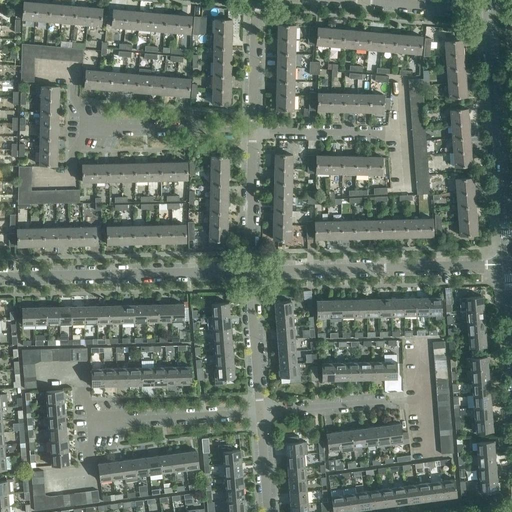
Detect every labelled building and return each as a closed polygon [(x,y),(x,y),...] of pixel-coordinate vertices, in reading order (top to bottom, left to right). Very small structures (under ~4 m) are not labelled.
[(23,19),(37,20),(38,3),(25,1),(24,1),(22,19),(23,19)] [(37,20),(50,21),(51,4),(38,3),(37,20)] [(50,21),(63,22),(64,5),(51,4),(50,21)] [(63,22),(75,23),(77,6),(64,5),(63,22)] [(75,23),(88,24),(90,7),(77,6),(75,23)] [(90,7),(88,24),(100,25),(100,26),(101,26),(102,8),(101,8),(90,7)] [(113,26),(125,28),(126,10),(114,9),(113,9),(112,27),(113,27),(113,26)] [(125,28),(137,29),(139,11),(126,10),(125,28)] [(137,29),(150,30),(152,13),(139,11),(137,29)] [(150,30),(163,31),(164,14),(152,13),(150,30)] [(163,31),(176,32),(177,15),(164,14),(163,31)] [(177,15),(176,32),(189,33),(190,34),(192,16),(191,16),(177,15)] [(214,20),(214,35),(231,35),(232,20),(214,19),(214,20)] [(278,25),(278,39),(295,39),(296,25),(278,25)] [(317,44),(329,45),(331,28),(319,27),(318,27),(316,45),(317,45),(317,44)] [(329,45),(342,47),(343,29),(331,28),(329,45)] [(342,47),(355,48),(356,30),(343,29),(342,47)] [(355,48),(368,49),(369,32),(356,30),(355,48)] [(368,49),(380,50),(382,33),(369,32),(368,49)] [(380,50),(393,51),(395,34),(382,33),(380,50)] [(393,51),(406,52),(407,35),(395,34),(393,51)] [(214,35),(214,48),(231,49),(231,35),(214,35)] [(407,35),(406,52),(420,53),(420,54),(422,36),(421,36),(407,35)] [(278,39),(277,53),(295,53),(295,39),(278,39)] [(445,41),(446,55),(463,54),(462,40),(445,41)] [(22,43),(21,63),(35,64),(35,58),(22,43)] [(42,45),(22,43),(35,58),(41,58),(42,45)] [(214,48),(213,62),(231,63),(231,49),(214,48)] [(277,53),(277,67),(295,67),(295,53),(277,53)] [(446,55),(447,69),(465,68),(463,54),(446,55)] [(213,62),(213,76),(230,77),(231,63),(213,62)] [(277,67),(277,81),(294,81),(295,67),(277,67)] [(447,69),(448,83),(466,82),(465,68),(447,69)] [(85,87),(97,88),(99,71),(87,70),(86,70),(84,87),(85,87)] [(97,88),(110,89),(112,72),(99,71),(97,88)] [(110,89),(123,90),(124,73),(112,72),(110,89)] [(123,90),(136,91),(137,74),(124,73),(123,90)] [(136,91),(149,93),(150,75),(137,74),(136,91)] [(149,93),(161,94),(163,76),(150,75),(149,93)] [(161,94),(174,95),(176,78),(163,76),(161,94)] [(213,76),(213,90),(230,90),(230,77),(213,76)] [(176,78),(174,95),(188,96),(189,96),(190,79),(189,78),(189,79),(176,78)] [(408,79),(409,87),(421,86),(420,78),(408,79)] [(277,81),(276,95),(294,96),(294,81),(277,81)] [(466,82),(448,83),(449,98),(467,96),(466,82)] [(41,87),(41,100),(58,101),(59,87),(59,86),(41,86),(41,87)] [(230,90),(213,90),(212,103),(212,104),(230,104),(230,103),(230,90)] [(318,110),(332,111),(332,93),(319,93),(318,93),(317,111),(318,111),(318,110)] [(332,111),(345,111),(345,94),(332,93),(332,111)] [(345,111),(357,111),(358,94),(345,94),(345,111)] [(357,111),(370,111),(371,94),(358,94),(357,111)] [(371,94),(370,111),(382,112),(383,112),(383,94),(371,94)] [(294,96),(276,95),(276,109),(294,110),(294,96)] [(41,100),(41,113),(58,114),(58,101),(41,100)] [(450,110),(451,124),(469,123),(468,109),(450,110)] [(41,113),(40,126),(58,127),(58,114),(41,113)] [(451,124),(452,138),(470,137),(469,123),(451,124)] [(40,126),(40,139),(57,139),(58,127),(40,126)] [(452,138),(453,152),(471,151),(470,137),(452,138)] [(40,139),(40,152),(57,152),(57,139),(40,139)] [(471,151),(453,152),(454,166),(472,165),(471,151)] [(57,152),(40,152),(40,164),(39,164),(57,165),(57,164),(57,152)] [(211,156),(211,170),(228,170),(229,156),(215,156),(216,152),(211,152),(211,156)] [(275,154),(275,168),(292,169),(293,155),(275,154)] [(317,173),(331,173),(331,156),(317,155),(316,155),(316,173),(317,173)] [(331,173),(343,173),(344,156),(331,156),(331,173)] [(343,173),(356,173),(357,156),(344,156),(343,173)] [(356,173),(369,174),(369,156),(357,156),(356,173)] [(369,156),(369,174),(381,174),(382,174),(382,156),(381,156),(381,157),(369,156)] [(160,162),(147,163),(147,180),(160,180),(160,162)] [(172,162),(160,162),(160,180),(173,179),(172,162)] [(186,162),(172,162),(173,179),(187,179),(187,162),(186,162)] [(121,163),(108,164),(109,181),(121,181),(121,163)] [(134,163),(121,163),(121,181),(134,180),(134,163)] [(147,163),(134,163),(134,180),(147,180),(147,163)] [(96,181),(95,164),(83,164),(82,164),(83,182),(84,182),(96,181)] [(108,164),(95,164),(96,181),(109,181),(108,164)] [(275,168),(274,182),(292,183),(292,169),(275,168)] [(211,170),(210,184),(228,184),(228,170),(211,170)] [(455,179),(456,193),(474,191),(473,177),(455,179)] [(274,182),(274,197),(292,197),(292,183),(274,182)] [(18,184),(18,204),(31,190),(32,184),(18,184)] [(210,184),(210,198),(228,199),(228,184),(210,184)] [(31,190),(18,204),(38,203),(37,190),(31,190)] [(456,193),(458,207),(475,206),(474,191),(456,193)] [(274,197),(274,211),(291,211),(292,197),(274,197)] [(210,198),(210,212),(227,213),(228,199),(210,198)] [(458,207),(459,221),(476,220),(475,206),(458,207)] [(274,211),(273,225),(291,225),(291,211),(274,211)] [(210,212),(209,226),(227,227),(227,213),(210,212)] [(432,218),(419,219),(420,236),(433,236),(432,218)] [(393,219),(380,220),(381,237),(394,237),(393,219)] [(406,219),(393,219),(394,237),(407,237),(406,219)] [(419,219),(406,219),(407,237),(420,236),(419,219)] [(354,220),(341,221),(341,238),(355,238),(354,220)] [(367,220),(354,220),(355,238),(368,238),(367,220)] [(380,220),(367,220),(368,238),(381,237),(380,220)] [(476,220),(459,221),(460,235),(478,234),(476,220)] [(328,239),(328,221),(315,221),(315,239),(328,239)] [(341,221),(328,221),(328,239),(341,238),(341,221)] [(185,225),(172,225),(173,242),(185,242),(186,242),(186,224),(185,224),(185,225)] [(146,225),(133,226),(134,243),(147,243),(146,225)] [(159,225),(146,225),(147,243),(160,242),(159,225)] [(172,225),(159,225),(160,242),(173,242),(172,225)] [(291,225),(273,225),(273,239),(291,239),(291,225)] [(96,227),(83,227),(84,244),(95,244),(97,244),(97,226),(96,226),(96,227)] [(120,243),(120,226),(108,226),(107,226),(107,244),(108,244),(120,243)] [(133,226),(120,226),(120,243),(134,243),(133,226)] [(227,227),(209,226),(209,240),(227,241),(227,227)] [(70,227),(57,228),(57,245),(71,245),(70,227)] [(83,227),(70,227),(71,245),(84,244),(83,227)] [(31,245),(31,228),(18,228),(17,228),(18,246),(19,246),(31,245)] [(44,228),(31,228),(31,245),(44,245),(44,228)] [(57,228),(44,228),(44,245),(57,245),(57,228)] [(465,298),(466,310),(483,309),(482,296),(465,298)] [(441,297),(429,298),(429,315),(442,315),(441,297)] [(404,298),(391,299),(392,316),(404,315),(404,298)] [(416,298),(404,298),(404,315),(417,315),(416,298)] [(429,298),(416,298),(417,315),(429,315),(429,298)] [(354,299),(341,300),(342,317),(354,317),(354,299)] [(366,299),(354,299),(354,317),(367,316),(366,299)] [(379,299),(366,299),(367,316),(379,316),(379,299)] [(391,299),(379,299),(379,316),(392,316),(391,299)] [(329,317),(329,300),(317,300),(317,318),(329,317)] [(341,300),(329,300),(329,317),(342,317),(341,300)] [(275,302),(276,315),(293,313),(292,301),(275,302)] [(212,304),(213,316),(230,315),(229,302),(212,304)] [(184,303),(171,304),(172,321),(184,321),(184,303)] [(147,304),(134,305),(134,322),(147,322),(147,304)] [(159,304),(147,304),(147,322),(159,321),(159,304)] [(171,304),(159,304),(159,321),(172,321),(171,304)] [(109,305),(97,306),(97,323),(110,322),(109,305)] [(122,305),(109,305),(110,322),(122,322),(122,305)] [(134,305),(122,305),(122,322),(134,322),(134,305)] [(59,306),(47,307),(47,324),(60,324),(59,306)] [(72,306),(59,306),(60,324),(72,323),(72,306)] [(84,306),(72,306),(72,323),(85,323),(84,306)] [(97,306),(84,306),(85,323),(97,323),(97,306)] [(35,324),(34,307),(22,307),(22,325),(35,324)] [(47,307),(34,307),(35,324),(47,324),(47,307)] [(466,310),(467,323),(484,321),(483,309),(466,310)] [(276,315),(277,327),(294,326),(293,313),(276,315)] [(213,316),(214,329),(231,327),(230,315),(213,316)] [(467,323),(468,335),(485,334),(484,321),(467,323)] [(277,327),(278,340),(295,338),(294,326),(277,327)] [(214,329),(215,341),(232,340),(231,327),(214,329)] [(485,334),(468,335),(469,348),(486,346),(485,334)] [(278,340),(279,352),(296,351),(295,338),(278,340)] [(215,341),(216,354),(233,352),(232,340),(215,341)] [(22,349),(23,364),(35,363),(40,361),(40,349),(22,349)] [(279,352),(280,365),(297,363),(296,351),(279,352)] [(216,354),(217,366),(234,365),(233,352),(216,354)] [(470,358),(471,370),(488,369),(487,356),(470,358)] [(384,361),(372,362),(372,379),(385,379),(384,361)] [(397,361),(384,361),(385,379),(397,378),(397,361)] [(347,362),(334,363),(335,380),(347,379),(347,362)] [(359,362),(347,362),(347,379),(360,379),(359,362)] [(372,362),(359,362),(360,379),(372,379),(372,362)] [(297,363),(280,365),(281,377),(290,376),(291,383),(301,382),(300,363),(297,363)] [(335,380),(334,363),(322,363),(322,380),(335,380)] [(234,365),(217,366),(217,371),(214,371),(215,385),(226,384),(225,379),(226,379),(226,378),(235,377),(234,365)] [(179,366),(166,367),(167,384),(179,384),(179,366)] [(191,366),(179,366),(179,384),(192,383),(191,366)] [(318,380),(317,366),(310,367),(311,381),(318,380)] [(141,367),(129,368),(129,385),(142,385),(141,367)] [(154,367),(141,367),(142,385),(154,384),(154,367)] [(166,367),(154,367),(154,384),(167,384),(166,367)] [(104,386),(104,368),(91,369),(92,386),(104,386)] [(116,368),(104,368),(104,386),(117,385),(116,368)] [(129,368),(116,368),(117,385),(129,385),(129,368)] [(471,370),(472,382),(489,381),(488,369),(471,370)] [(472,382),(473,395),(490,394),(489,381),(472,382)] [(46,391),(47,403),(64,402),(63,389),(46,391)] [(473,395),(474,407),(491,406),(490,394),(473,395)] [(47,403),(48,416),(65,414),(64,402),(47,403)] [(474,407),(475,420),(492,419),(491,406),(474,407)] [(48,416),(49,428),(66,427),(65,414),(48,416)] [(492,419),(475,420),(476,432),(493,431),(492,419)] [(401,423),(388,425),(391,445),(409,442),(408,432),(402,433),(401,423)] [(388,425),(376,427),(378,444),(379,446),(391,445),(388,425)] [(49,428),(50,441),(67,439),(66,427),(49,428)] [(376,427),(363,428),(366,445),(378,444),(376,427)] [(363,428),(351,430),(353,447),(366,445),(363,428)] [(339,431),(341,448),(342,451),(354,450),(353,447),(351,430),(339,431)] [(328,450),(341,448),(339,431),(326,433),(328,450)] [(286,443),(287,455),(304,454),(303,441),(299,442),(299,437),(297,436),(288,436),(287,438),(287,443),(286,443)] [(50,441),(51,453),(68,452),(67,439),(50,441)] [(477,442),(478,455),(495,454),(494,441),(477,442)] [(224,458),(224,464),(241,462),(240,450),(231,450),(230,444),(219,445),(220,458),(224,458)] [(197,450),(184,452),(187,469),(199,467),(197,450)] [(68,452),(51,453),(52,466),(69,464),(68,452)] [(184,452),(172,454),(174,471),(187,469),(184,452)] [(172,454),(160,455),(162,472),(174,471),(172,454)] [(287,455),(288,468),(305,466),(304,454),(287,455)] [(478,455),(479,467),(496,466),(495,454),(478,455)] [(160,455),(147,457),(150,474),(162,472),(160,455)] [(5,456),(0,456),(0,469),(12,469),(11,456),(5,456)] [(147,457),(135,459),(137,476),(150,474),(147,457)] [(135,459),(123,460),(125,477),(137,476),(135,459)] [(123,460),(110,462),(112,479),(125,477),(123,460)] [(112,479),(110,462),(98,464),(100,481),(112,479)] [(224,464),(225,476),(242,475),(241,462),(224,464)] [(288,468),(289,480),(306,479),(305,466),(288,468)] [(479,467),(480,480),(497,479),(496,466),(479,467)] [(225,476),(226,488),(243,487),(242,475),(225,476)] [(289,480),(290,493),(307,491),(306,479),(289,480)] [(455,479),(442,481),(445,498),(457,496),(455,479)] [(497,479),(480,480),(481,492),(498,491),(497,479)] [(0,481),(0,493),(8,493),(7,481),(0,481)] [(442,481),(430,483),(432,500),(445,498),(442,481)] [(430,483),(418,484),(420,501),(432,500),(430,483)] [(418,484),(405,486),(408,503),(420,501),(418,484)] [(405,486),(393,488),(395,505),(408,503),(405,486)] [(226,488),(227,501),(244,500),(243,487),(226,488)] [(393,488),(381,489),(383,506),(395,505),(393,488)] [(381,489),(368,491),(370,508),(383,506),(381,489)] [(290,493),(291,505),(308,504),(307,491),(290,493)] [(368,491),(356,493),(358,509),(370,508),(368,491)] [(0,493),(0,506),(9,506),(8,493),(0,493)] [(356,493),(343,494),(346,511),(358,509),(356,493)] [(339,511),(346,511),(343,494),(331,496),(333,511),(339,511)] [(45,495),(33,496),(34,511),(52,508),(51,496),(45,495)] [(227,501),(227,511),(245,511),(244,500),(227,501)]
